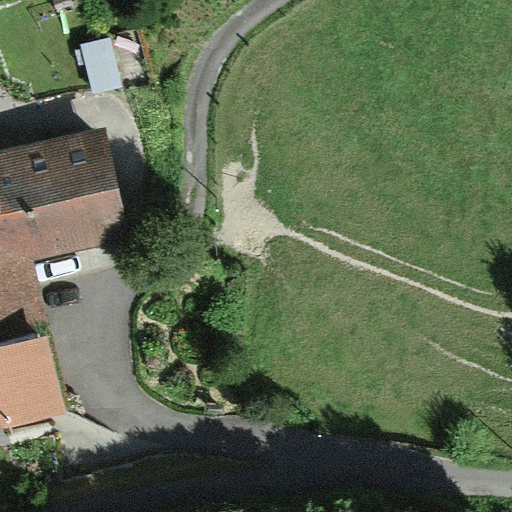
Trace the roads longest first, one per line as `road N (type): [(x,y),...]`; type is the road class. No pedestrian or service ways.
road 1 (residential): [(511,482),(303,461),(71,511)]
road 2 (track): [(168,260),(183,216),(197,84),(213,42),(256,0)]
